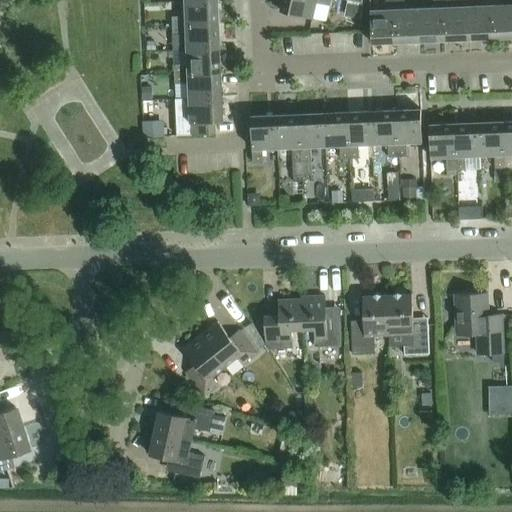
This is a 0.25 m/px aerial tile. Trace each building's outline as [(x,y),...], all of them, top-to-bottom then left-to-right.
[(220,24),(218,0),(204,0),(185,1),(186,15),(172,16),(173,26),(220,24)] [(331,0),(283,0),(281,11),(313,18),(317,3),(330,5),(331,0)] [(371,11),(373,44),(398,42),(396,0),(385,0),(386,10),(371,11)] [(405,0),(396,0),(398,42),(421,41),(420,9),(406,9),(405,0)] [(433,0),(434,8),(420,9),(421,41),(445,40),(444,0),(433,0)] [(444,0),(445,40),(469,39),(469,7),(454,8),(453,0),(444,0)] [(482,0),(483,6),(469,7),(469,39),(494,38),(492,0),(482,0)] [(492,0),(494,38),(511,36),(511,5),(503,6),(502,0),(492,0)] [(350,3),(348,17),(361,19),(363,5),(350,3)] [(187,34),(188,50),(221,48),(220,24),(173,26),(173,35),(187,34)] [(148,42),(148,50),(157,50),(157,41),(148,42)] [(174,65),(175,75),(222,72),(221,48),(188,50),(188,64),(174,65)] [(189,83),(190,98),(223,96),(222,72),(175,75),(175,83),(189,83)] [(153,99),(153,87),(143,87),(144,100),(153,99)] [(190,98),(190,99),(177,99),(178,136),(217,134),(216,122),(224,122),(223,96),(190,98)] [(422,110),(397,111),(399,157),(408,156),(408,143),(423,142),(422,110)] [(399,157),(397,111),(373,112),(373,145),(388,144),(388,157),(399,157)] [(359,145),(373,145),(373,112),(349,113),(350,158),(359,158),(359,145)] [(340,159),(350,158),(349,113),(325,114),(326,147),(340,146),(340,159)] [(325,114),(301,115),(303,177),(312,176),(312,148),(326,147),(325,114)] [(277,116),(278,149),(292,148),(293,161),(294,177),(303,177),(301,115),(277,116)] [(263,149),(278,149),(277,116),(252,117),(253,163),(263,162),(263,149)] [(165,121),(143,122),(144,138),(165,137),(165,121)] [(511,122),(503,123),(505,169),(511,168),(511,122)] [(479,124),(481,157),(495,156),(496,169),(505,169),(503,123),(479,124)] [(479,124),(455,125),(457,171),(466,171),(466,157),(481,157),(479,124)] [(431,159),(432,159),(447,158),(448,171),(457,171),(455,125),(430,126),(431,159)] [(504,182),(504,171),(496,171),(496,182),(504,182)] [(401,200),(400,187),(389,187),(390,201),(401,200)] [(418,198),(418,187),(404,188),(404,198),(418,198)] [(333,191),(333,203),(344,203),(344,191),(333,191)] [(366,202),(366,192),(353,192),(353,203),(366,202)] [(249,194),(249,207),(262,206),(261,193),(249,194)] [(469,206),(469,220),(482,220),(481,206),(469,206)] [(478,354),(493,353),(494,363),(504,363),(504,353),(502,322),(490,323),(488,293),(455,295),(457,335),(477,334),(478,354)] [(388,295),(390,336),(404,335),(405,355),(430,354),(428,318),(413,318),(412,294),(388,295)] [(390,336),(388,295),(363,296),(364,320),(351,321),(353,355),(376,354),(375,336),(390,336)] [(302,297),(302,299),(303,330),(315,330),(315,347),(342,346),(341,322),(327,323),(326,296),(302,297)] [(279,300),(280,315),(265,316),(268,346),(270,349),(294,348),(293,331),(303,330),(302,299),(279,300)] [(201,335),(227,367),(239,357),(245,364),(259,353),(240,330),(231,337),(218,322),(201,335)] [(227,367),(201,335),(183,349),(196,365),(187,373),(205,396),(220,384),(214,377),(227,367)] [(364,388),(363,373),(351,373),(352,388),(364,388)] [(511,386),(490,387),(491,417),(511,416),(511,386)] [(432,392),(422,392),(422,407),(432,407),(432,392)] [(155,433),(193,441),(196,429),(211,432),(216,411),(189,405),(187,417),(160,411),(155,433)] [(298,411),(287,411),(287,426),(307,426),(306,406),(298,407),(298,411)] [(0,435),(21,428),(15,407),(0,411),(0,435)] [(21,428),(0,435),(0,471),(6,469),(2,458),(28,450),(21,428)] [(293,455),(298,434),(285,431),(280,452),(293,455)] [(193,441),(155,433),(150,455),(177,460),(175,472),(202,478),(206,456),(191,453),(193,441)] [(289,469),(284,484),(307,490),(311,475),(289,469)]
